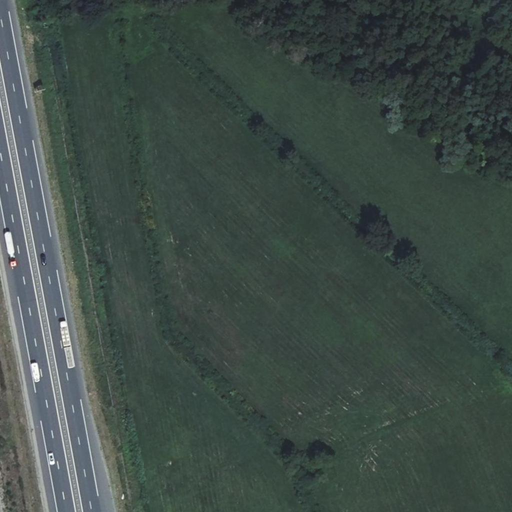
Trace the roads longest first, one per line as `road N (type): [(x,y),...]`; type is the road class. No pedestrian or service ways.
road 1 (motorway): [(91,511),(0,11)]
road 2 (motorway): [(0,154),(65,511)]
